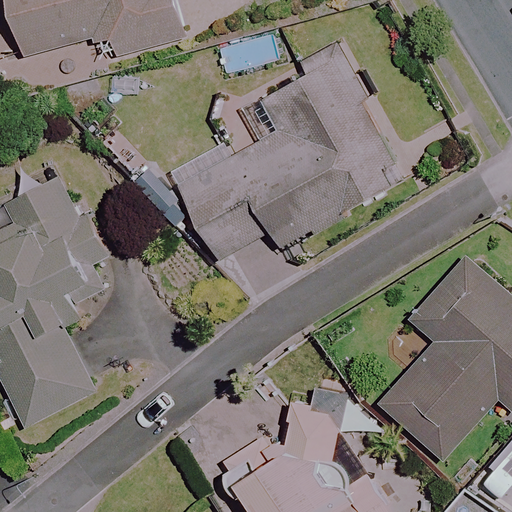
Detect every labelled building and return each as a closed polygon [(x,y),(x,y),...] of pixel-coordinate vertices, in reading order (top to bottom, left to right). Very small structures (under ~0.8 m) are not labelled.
[(17,0),(33,56),(115,33),(121,58),(191,38),(180,0),(17,0)] [(409,181),(346,61),(272,100),(289,132),(236,160),(228,145),(179,171),(225,260),(280,231),(287,245),(409,181)] [(15,200),(26,225),(0,235),(0,351),(31,424),(98,395),(69,328),(93,317),(84,296),(106,286),(61,180),(15,200)] [(511,302),(468,263),(416,321),(441,344),(387,404),(449,459),(503,399),(511,406),(511,302)] [(370,511),(307,420),(236,470),(234,472),(233,475),(233,478),(233,481),(233,484),(234,487),(235,489),(237,492),(239,494),(241,496),(243,497),(246,499),(249,499),(252,499),(255,499),(263,511),(370,511)]
